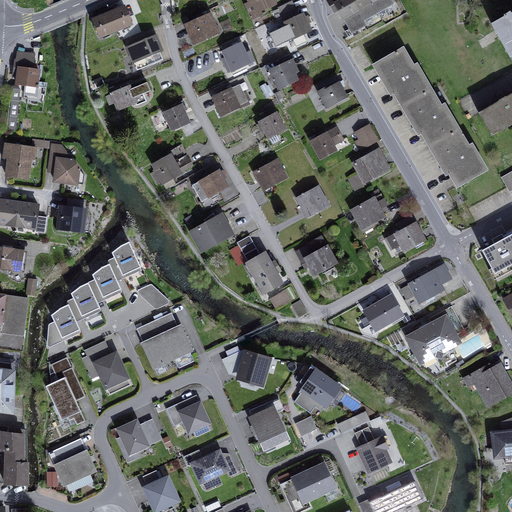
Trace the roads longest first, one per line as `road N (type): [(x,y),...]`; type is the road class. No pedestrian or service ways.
road 1 (residential): [(166,0),(189,92),(309,305),(334,309),(450,245)]
road 2 (residential): [(313,0),(450,245)]
road 3 (residential): [(152,395),(192,378),(210,381),(256,475)]
road 4 (residential): [(256,475),(332,443),(356,495)]
road 5 (residential): [(122,492),(101,427),(109,414),(152,395)]
road 6 (residential): [(0,496),(77,511),(122,492)]
road 7 (residential): [(450,245),(511,349)]
